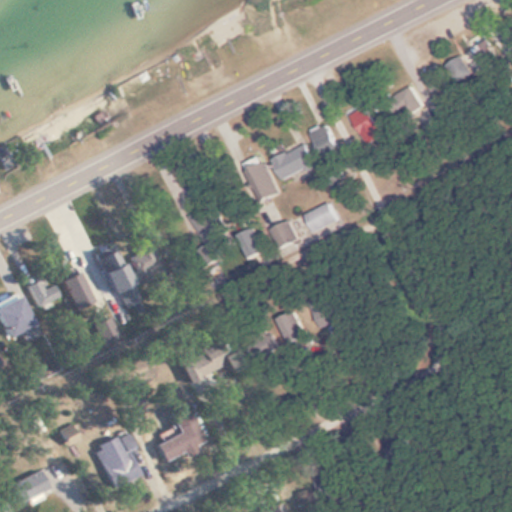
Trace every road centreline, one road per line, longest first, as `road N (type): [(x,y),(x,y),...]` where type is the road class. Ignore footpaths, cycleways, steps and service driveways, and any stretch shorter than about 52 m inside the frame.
road 1 (residential): [(165,511),(398,396),(449,359),(443,318),(309,62)]
road 2 (primary): [(0,218),(434,0)]
